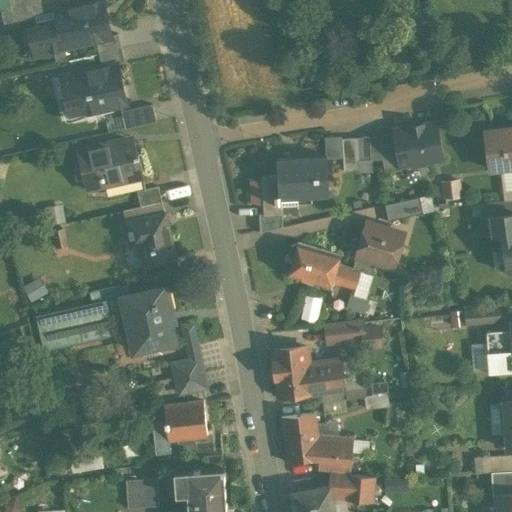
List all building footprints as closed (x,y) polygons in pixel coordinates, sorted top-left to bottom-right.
[(40,0),(0,0),(0,9),(1,9),(41,0),(40,0)] [(41,0),(1,9),(4,23),(44,14),(41,0)] [(103,0),(100,0),(56,10),(59,22),(32,28),(33,30),(36,29),(41,51),(37,51),(38,54),(87,43),(87,41),(96,39),(110,36),(111,37),(112,37),(111,35),(103,0)] [(110,36),(96,39),(99,52),(119,48),(122,47),(119,33),(111,35),(112,37),(111,37),(110,36)] [(99,52),(97,52),(101,66),(118,62),(118,65),(123,64),(119,48),(99,52)] [(101,66),(68,74),(77,113),(127,102),(118,65),(118,62),(101,66)] [(152,103),(122,110),(125,127),(156,120),(152,103)] [(409,126),(394,129),(400,165),(409,163),(410,167),(426,165),(425,160),(441,158),(435,122),(422,124),(409,126)] [(30,142),(29,133),(20,134),(19,124),(9,126),(11,144),(30,142)] [(511,126),(485,129),(490,169),(502,167),(511,165),(511,126)] [(369,136),(357,137),(358,160),(370,159),(369,136)] [(357,137),(341,138),(344,170),(359,170),(358,160),(357,137)] [(134,140),(110,146),(109,141),(78,149),(87,189),(105,185),(105,184),(143,175),(138,152),(137,152),(134,140)] [(326,154),(277,158),(278,174),(280,198),(329,194),(326,154)] [(511,165),(502,167),(506,199),(511,198),(511,165)] [(278,174),(261,175),(264,212),(280,212),(280,203),(280,198),(278,174)] [(458,179),(443,181),(445,197),(460,195),(458,179)] [(158,185),(137,190),(140,206),(162,201),(158,185)] [(419,196),(384,204),(388,220),(422,212),(419,196)] [(511,198),(506,199),(480,202),(481,216),(481,217),(511,212),(511,198)] [(140,206),(123,210),(126,221),(164,213),(162,201),(140,206)] [(164,213),(126,221),(130,239),(140,237),(146,264),(175,257),(165,212),(164,213)] [(264,212),(263,212),(259,213),(260,231),(283,226),(280,212),(264,212)] [(511,212),(481,217),(481,216),(480,216),(480,218),(489,217),(492,234),(502,232),(506,264),(494,266),(495,268),(511,265),(511,212)] [(404,232),(366,220),(355,256),(356,256),(353,267),(360,270),(360,271),(371,274),(375,261),(375,262),(377,255),(395,261),(404,232)] [(340,253),(298,241),(292,243),(289,252),(293,257),(288,273),(331,286),(332,281),(355,287),(360,271),(360,270),(353,267),(337,263),(340,253)] [(92,302),(38,314),(46,348),(70,342),(69,336),(113,327),(110,312),(126,309),(123,297),(129,295),(127,285),(90,294),(92,302)] [(129,295),(123,297),(126,309),(135,349),(173,341),(166,312),(171,308),(166,287),(129,295)] [(368,298),(351,293),(347,307),(365,312),(368,298)] [(499,305),(464,309),(465,325),(501,321),(499,305)] [(362,321),(326,325),(328,341),(364,337),(362,321)] [(192,325),(183,327),(190,359),(199,357),(192,325)] [(508,329),(486,331),(489,372),(511,369),(511,333),(509,334),(508,329)] [(341,359),(308,363),(306,346),(273,350),(279,396),(310,392),(311,394),(345,390),(341,359)] [(190,359),(172,363),(175,378),(202,371),(199,357),(190,359)] [(202,371),(175,378),(178,392),(206,386),(202,371)] [(364,386),(349,388),(350,397),(366,395),(364,386)] [(204,401),(166,404),(167,421),(168,438),(206,436),(204,401)] [(315,412),(282,415),(287,462),(317,459),(318,468),(330,469),(349,471),(359,472),(361,444),(353,443),(353,438),(317,435),(315,412)] [(167,421),(142,422),(143,439),(168,438),(167,421)] [(74,468),(104,466),(103,452),(73,454),(74,468)] [(511,453),(476,456),(477,472),(491,471),(511,469),(511,453)] [(226,511),(224,468),(175,471),(175,473),(181,472),(182,494),(187,493),(188,511),(226,511)] [(328,485),(292,491),(295,511),(334,511),(332,498),(373,501),(375,475),(348,473),(349,471),(330,469),(328,485)] [(511,469),(491,471),(492,486),(507,484),(508,492),(511,491),(511,469)] [(157,477),(126,479),(128,507),(159,505),(157,477)] [(511,511),(511,491),(508,492),(494,493),(495,511),(511,511)]
